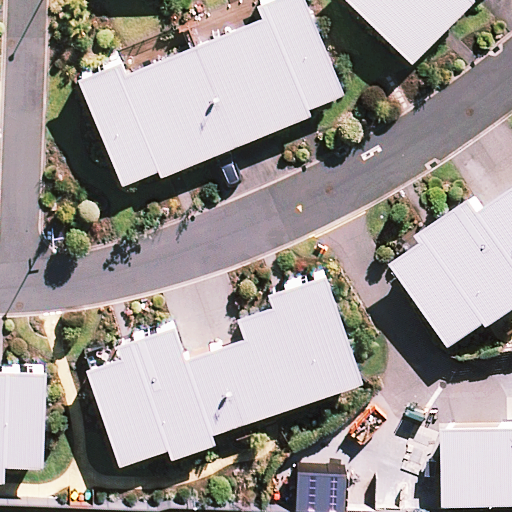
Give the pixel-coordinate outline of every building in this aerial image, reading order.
[(77,70),(121,173),(345,79),(311,0),(258,0),(261,6),(126,63),(121,51),(77,70)] [(360,0),(408,47),(455,0),(360,0)] [(511,173),(396,255),(459,344),(511,306),(511,173)] [(82,345),(119,451),(364,367),(327,261),(239,291),(250,323),(185,345),(174,314),(82,345)] [(0,470),(4,470),(5,454),(43,456),(47,358),(0,356),(0,470)] [(511,416),(447,418),(448,495),(511,493),(511,416)]
